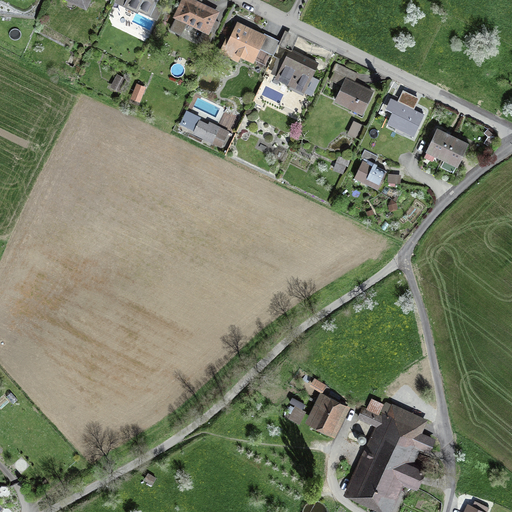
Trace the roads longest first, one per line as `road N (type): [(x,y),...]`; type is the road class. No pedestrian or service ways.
road 1 (unclassified): [(50,511),(198,424),(294,333),(404,257)]
road 2 (unclassified): [(511,135),(229,0)]
road 3 (residential): [(450,511),(445,418),(404,257)]
road 4 (unclassified): [(404,257),(442,206),(511,148)]
